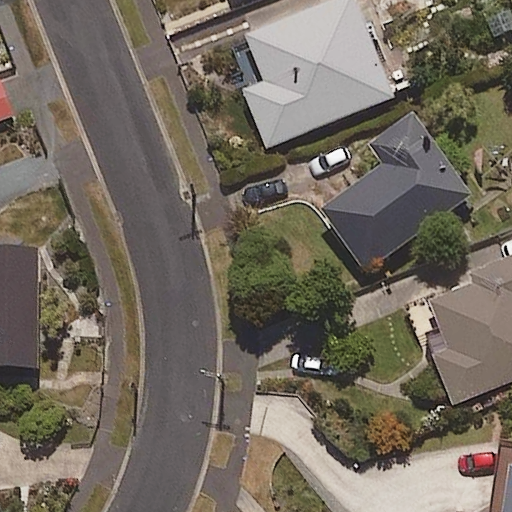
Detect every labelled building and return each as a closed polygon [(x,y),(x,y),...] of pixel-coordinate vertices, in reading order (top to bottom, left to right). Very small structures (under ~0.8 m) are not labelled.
[(268,152),(396,103),(356,0),(248,42),(266,89),(247,96),(268,152)] [(0,124),(13,119),(0,85),(0,124)] [(365,276),(472,202),(415,120),(371,151),(386,172),(323,215),(365,276)] [(0,374),(42,374),(39,265),(0,266),(0,374)] [(511,266),(472,282),(475,289),(414,315),(453,409),(511,385),(511,266)] [(511,511),(511,474),(508,474),(503,511),(511,511)]
